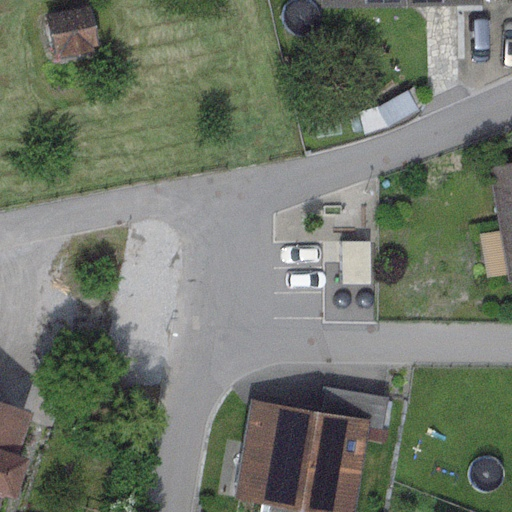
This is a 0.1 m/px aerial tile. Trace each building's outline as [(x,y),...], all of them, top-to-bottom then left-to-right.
[(87,5),(43,15),(51,54),(56,53),(57,58),(90,51),(89,47),(95,46),(87,5)] [(511,163),(487,168),(508,283),(511,281),(511,163)] [(368,241),(338,241),(339,285),(369,285),(368,241)] [(299,402),(298,408),(367,419),(366,427),(381,430),(387,396),(322,385),(319,405),(299,402)] [(298,408),(247,399),(230,500),(305,511),(351,511),(366,427),(367,419),(298,408)] [(24,410),(0,402),(0,511),(2,511),(21,456),(9,452),(24,410)]
